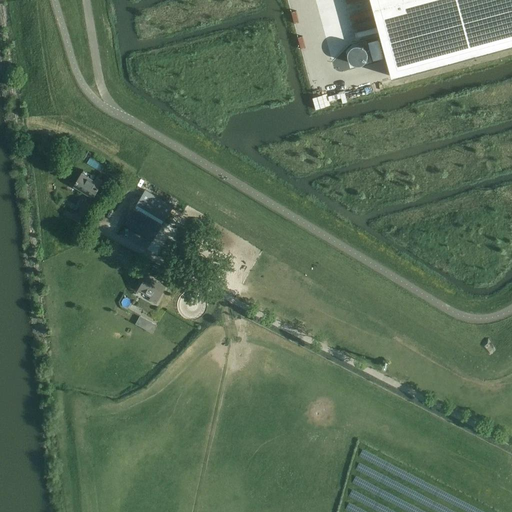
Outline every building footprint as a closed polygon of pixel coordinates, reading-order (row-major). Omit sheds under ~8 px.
[(511,0),(371,0),(392,77),(511,44),(511,0)] [(377,36),(366,39),(371,58),(382,55),(377,36)] [(356,45),(352,47),(350,49),(348,53),(348,57),(349,61),(352,63),(355,65),(359,65),(363,64),(366,61),(367,58),(368,54),(366,50),(364,47),(360,46),(356,45)] [(74,186),(86,193),(93,197),(102,181),(96,178),(95,181),(82,173),(84,170),(83,170),(74,186)] [(143,193),(125,224),(153,240),(168,215),(162,212),(165,207),(143,193)] [(146,276),(137,292),(137,293),(139,290),(151,297),(150,300),(156,303),(165,287),(146,276)]
